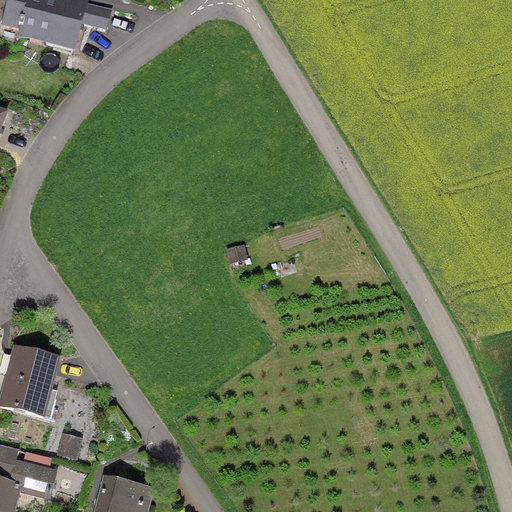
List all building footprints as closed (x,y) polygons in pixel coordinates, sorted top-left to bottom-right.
[(88,0),(6,0),(1,24),(20,29),(18,36),(76,50),(82,24),(88,3),(88,0)] [(113,9),(88,3),(82,24),(108,30),(113,9)] [(0,132),(8,110),(0,107),(0,132)] [(14,345),(0,398),(0,405),(44,416),(51,389),(61,356),(14,345)] [(58,390),(51,389),(44,416),(51,418),(58,390)] [(63,433),(58,454),(78,459),(83,438),(63,433)] [(0,511),(14,511),(19,491),(50,499),(57,469),(50,467),(24,461),(16,459),(19,449),(0,444),(0,511)] [(26,452),(24,461),(50,467),(52,458),(26,452)] [(105,474),(94,511),(148,511),(155,487),(105,474)]
